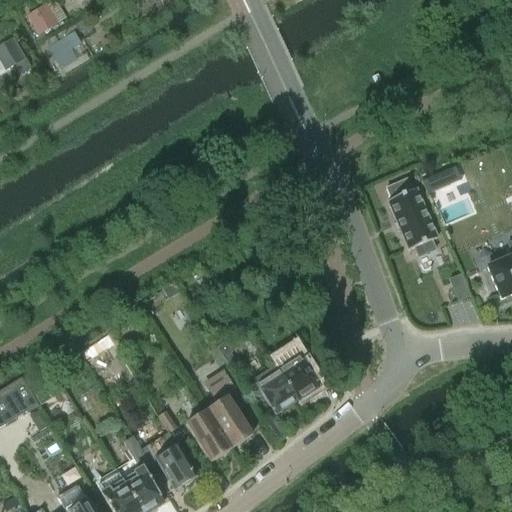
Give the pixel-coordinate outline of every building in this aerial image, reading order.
[(28,17),(40,36),(57,25),(45,7),(28,17)] [(85,56),(72,35),(48,49),(60,70),(85,56)] [(0,48),(0,60),(6,71),(23,60),(12,41),(0,48)] [(374,84),(380,80),(377,75),(371,78),(374,84)] [(432,177),(430,178),(436,191),(459,181),(453,167),(432,177)] [(430,178),(420,182),(426,195),(436,191),(430,178)] [(415,190),(386,203),(407,252),(413,249),(417,258),(434,251),(430,242),(436,240),(415,190)] [(511,257),(485,269),(499,301),(511,295),(511,242),(506,245),(511,257)] [(172,284),(161,291),(167,301),(179,294),(172,284)] [(462,289),(452,293),(456,301),(466,297),(462,289)] [(138,387),(112,345),(106,336),(79,354),(85,363),(105,350),(114,365),(130,392),(138,387)] [(272,364),(277,373),(296,402),(317,388),(293,350),(272,364)] [(251,437),(226,399),(223,400),(221,399),(234,390),(222,371),(221,372),(222,375),(204,387),(215,405),(205,412),(229,450),(251,437)] [(273,417),(296,402),(277,373),(255,387),(273,417)] [(36,406),(24,385),(0,399),(0,405),(10,422),(36,406)] [(50,406),(42,393),(33,399),(41,411),(50,406)] [(0,427),(10,422),(0,405),(0,427)] [(33,414),(31,420),(38,432),(48,425),(39,410),(33,414)] [(164,412),(156,418),(166,434),(175,429),(164,412)] [(229,450),(205,412),(184,426),(208,464),(229,450)] [(122,444),(138,471),(140,469),(148,465),(131,438),(122,444)] [(194,481),(174,448),(154,461),(174,493),(194,481)] [(140,469),(138,471),(120,482),(138,511),(151,511),(162,505),(140,469)] [(138,511),(120,482),(99,494),(110,511),(138,511)] [(75,486),(56,498),(64,511),(63,511),(91,511),(83,499),(75,486)]
